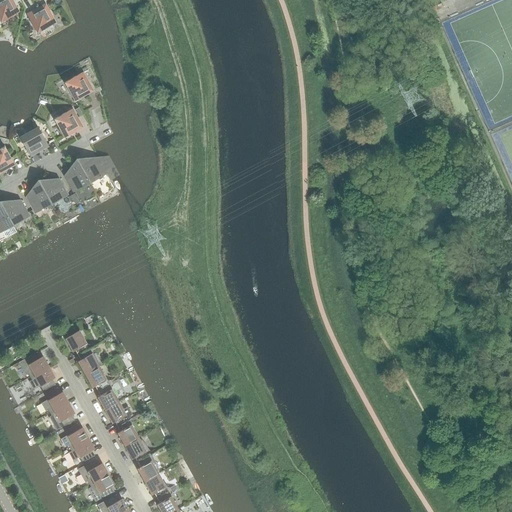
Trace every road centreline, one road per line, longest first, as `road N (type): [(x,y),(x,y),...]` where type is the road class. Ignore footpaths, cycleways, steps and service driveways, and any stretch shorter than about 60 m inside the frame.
road 1 (residential): [(45,331),(144,511)]
road 2 (residential): [(107,128),(0,192)]
